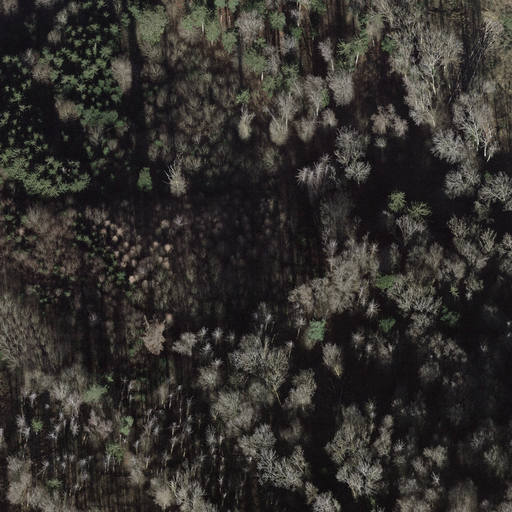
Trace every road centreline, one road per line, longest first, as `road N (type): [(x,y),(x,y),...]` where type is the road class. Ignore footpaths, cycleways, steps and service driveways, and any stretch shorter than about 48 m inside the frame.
road 1 (track): [(0,199),(130,208),(218,197),(328,165),(397,175)]
road 2 (track): [(0,262),(204,332),(278,307),(324,321)]
